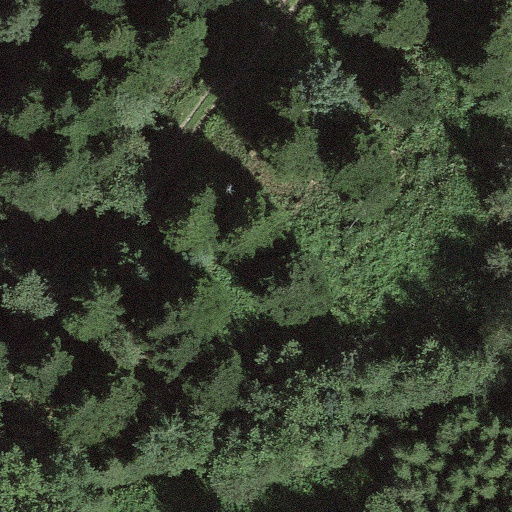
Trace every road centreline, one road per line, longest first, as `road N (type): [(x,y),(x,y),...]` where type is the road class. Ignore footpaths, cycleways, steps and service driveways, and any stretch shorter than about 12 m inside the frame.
road 1 (track): [(297,0),(59,299),(0,396)]
road 2 (track): [(35,511),(260,436),(511,377)]
